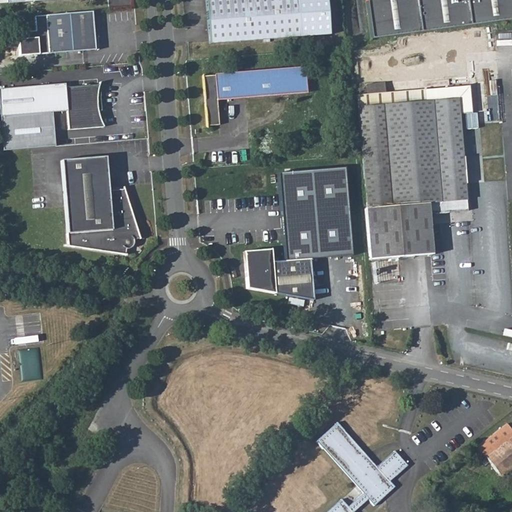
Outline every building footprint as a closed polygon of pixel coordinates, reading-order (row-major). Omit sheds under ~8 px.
[(207,0),(211,44),(331,33),(326,0),(207,0)] [(511,20),(511,0),(367,0),(373,40),(511,20)] [(93,37),(91,10),(34,15),(35,30),(26,30),(27,37),(17,38),(18,55),(94,49),(93,37)] [(204,75),(207,125),(219,124),(217,100),(306,92),(304,67),(204,75)] [(63,83),(0,87),(0,114),(51,111),(65,109),(63,86),(63,83)] [(98,83),(63,86),(65,109),(67,128),(102,125),(100,122),(99,118),(98,115),(97,111),(96,107),(96,103),(99,103),(98,83)] [(468,86),(358,96),(366,209),(364,209),(369,260),(432,255),(429,215),(467,211),(464,179),(459,179),(457,163),(463,163),(459,114),(471,113),(468,86)] [(54,146),(51,111),(0,114),(0,128),(2,152),(54,146)] [(102,155),(58,158),(64,244),(121,253),(122,247),(122,246),(123,246),(124,247),(125,247),(126,248),(127,247),(129,247),(130,246),(131,246),(131,245),(132,244),(132,243),(132,241),(131,240),(131,239),(130,238),(136,237),(121,187),(105,189),(102,155)] [(277,174),(284,262),(310,260),(350,255),(343,169),(277,174)] [(271,251),(245,253),(247,291),(313,302),(310,260),(284,262),(272,262),(271,251)] [(352,511),(368,498),(373,504),(394,486),(388,480),(405,465),(393,451),(376,467),(336,423),(317,441),(363,493),(348,506),(341,499),(326,511),(352,511)] [(511,431),(506,424),(478,446),(501,476),(511,466),(511,431)]
